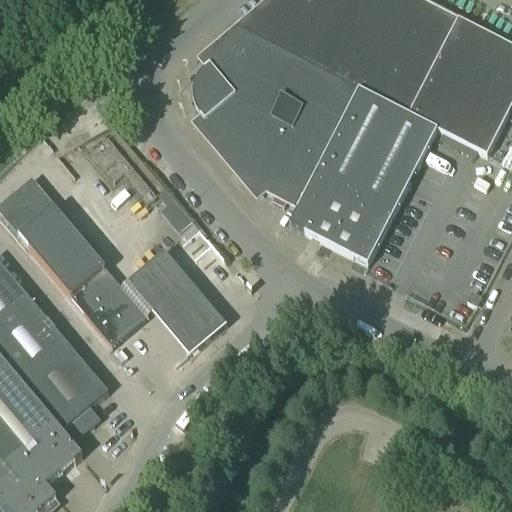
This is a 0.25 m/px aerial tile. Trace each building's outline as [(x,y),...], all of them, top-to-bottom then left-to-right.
[(438,136),(438,137),(487,162),(511,114),(511,51),(421,5),(419,0),(283,0),(240,36),(438,136)] [(368,272),(438,137),(438,136),(240,36),(205,66),(208,71),(199,80),(195,88),(193,97),(193,106),(196,114),(201,121),(204,125),(199,129),(259,200),(263,196),(274,202),(271,207),(284,214),(287,209),(298,214),(289,231),(368,272)] [(89,158),(113,186),(122,179),(147,208),(159,198),(111,139),(89,158)] [(0,219),(114,354),(148,325),(134,308),(54,214),(55,213),(32,185),(0,211),(0,219)] [(185,249),(200,237),(194,230),(179,242),(185,249)] [(227,334),(164,259),(128,289),(191,364),(227,334)] [(0,269),(0,342),(37,313),(0,269)] [(477,313),(481,306),(482,304),(472,298),(467,308),(477,313)] [(0,342),(0,364),(73,451),(95,432),(85,420),(109,399),(54,334),(37,313),(0,342)] [(0,511),(49,511),(57,506),(46,493),(83,462),(73,451),(0,364),(0,511)]
